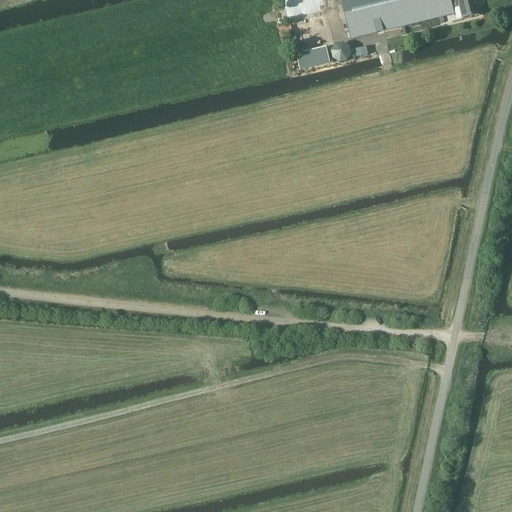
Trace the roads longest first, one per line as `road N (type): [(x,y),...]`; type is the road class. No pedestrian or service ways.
road 1 (track): [(448,369),(331,359),(0,441)]
road 2 (track): [(455,335),(0,290)]
road 3 (unclassified): [(511,84),(455,335)]
road 4 (unclassified): [(417,511),(455,335)]
